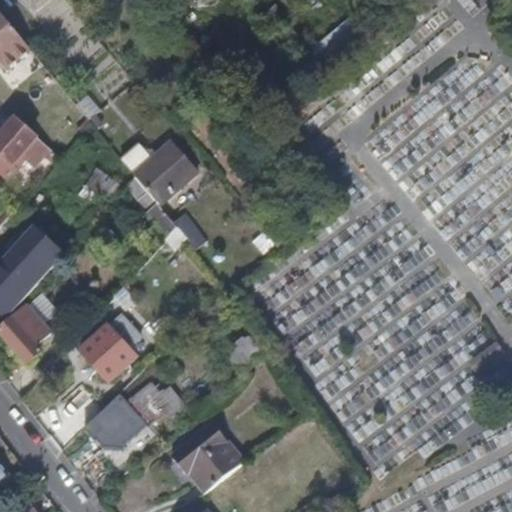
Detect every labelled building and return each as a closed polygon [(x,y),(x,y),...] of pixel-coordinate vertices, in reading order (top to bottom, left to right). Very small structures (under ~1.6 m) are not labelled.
[(27,0),(43,16),(60,0),(27,0)] [(29,48),(13,27),(0,11),(0,63),(4,69),(29,48)] [(12,166),(36,138),(26,129),(14,119),(3,133),(0,130),(0,176),(6,181),(16,169),(12,166)] [(149,194),(165,183),(173,193),(183,184),(170,168),(183,156),(183,153),(179,151),(177,147),(173,143),(161,152),(133,175),(136,179),(149,194)] [(196,172),(188,163),(183,156),(170,168),(183,184),(196,172)] [(79,194),(102,209),(117,185),(94,170),(79,194)] [(149,194),(136,179),(129,186),(150,211),(157,204),(149,194)] [(167,199),(173,193),(165,183),(149,194),(157,204),(159,207),(161,204),(167,199)] [(177,229),(172,222),(166,214),(159,207),(157,204),(150,211),(145,217),(166,241),(177,229)] [(199,233),(185,216),(183,213),(180,214),(172,222),(177,229),(189,242),(198,235),(199,233)] [(0,254),(0,322),(64,257),(29,224),(0,254)] [(27,333),(24,330),(33,322),(37,318),(27,307),(0,330),(0,333),(27,365),(42,352),(27,333)] [(27,333),(36,326),(33,322),(24,330),(27,333)] [(136,356),(123,344),(113,334),(107,327),(105,326),(103,327),(99,331),(89,341),(79,352),(90,363),(108,382),(114,377),(128,365),(136,356)] [(248,361),(259,348),(250,336),(229,353),(234,361),(243,355),(248,361)] [(172,378),(182,369),(171,357),(161,367),(172,378)] [(186,409),(169,390),(162,396),(151,383),(128,404),(149,426),(166,412),(173,420),(186,409)] [(246,464),(209,423),(170,456),(185,476),(188,474),(203,492),(195,499),(198,501),(206,495),(223,481),(246,464)] [(269,446),(254,426),(242,435),(258,455),(269,446)] [(284,471),(271,455),(259,464),(272,479),(284,471)] [(0,493),(14,482),(0,464),(0,493)]
